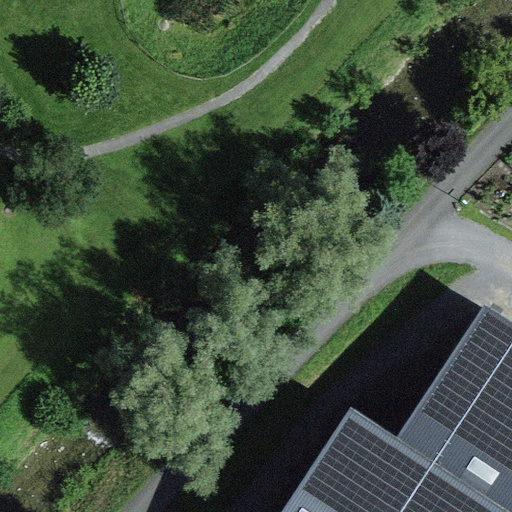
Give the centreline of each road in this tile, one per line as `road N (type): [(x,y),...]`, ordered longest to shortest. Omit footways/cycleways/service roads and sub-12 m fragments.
road 1 (track): [(163,511),(427,226)]
road 2 (track): [(427,226),(511,135)]
